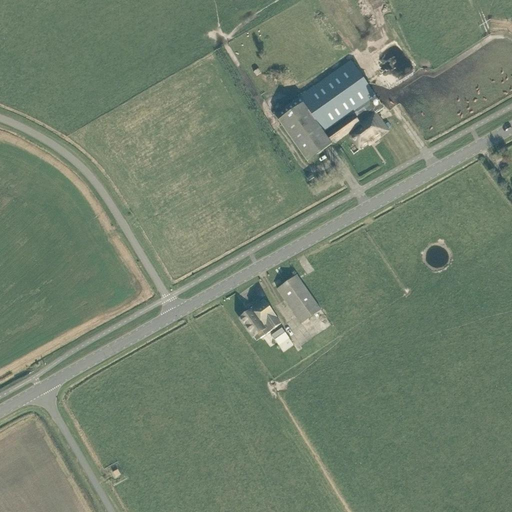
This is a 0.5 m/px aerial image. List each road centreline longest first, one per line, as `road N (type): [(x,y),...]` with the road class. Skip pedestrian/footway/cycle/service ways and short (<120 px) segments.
road 1 (tertiary): [(175,312),(511,127)]
road 2 (unclassified): [(175,312),(91,177),(0,118)]
road 3 (tertiary): [(40,389),(175,312)]
road 4 (unclassified): [(111,511),(40,389)]
